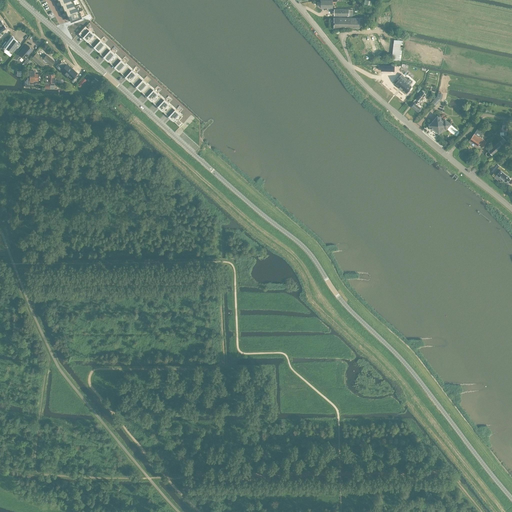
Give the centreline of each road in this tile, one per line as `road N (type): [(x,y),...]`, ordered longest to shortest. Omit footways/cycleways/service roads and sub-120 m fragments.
road 1 (unknown): [(481,511),(444,473),(34,472),(49,358),(0,249)]
road 2 (tertiary): [(511,499),(418,379),(346,308),(300,243),(54,28)]
road 3 (unknown): [(11,266),(41,283),(219,287),(221,365),(99,368),(88,381),(199,511)]
road 4 (track): [(130,115),(294,254),(322,301),(402,380),(503,511)]
road 5 (track): [(511,480),(420,361),(343,286),(318,246),(209,148),(191,151)]
road 6 (unclassified): [(511,208),(342,59)]
